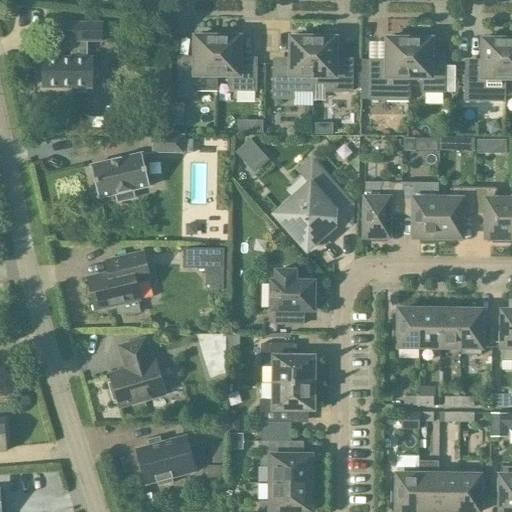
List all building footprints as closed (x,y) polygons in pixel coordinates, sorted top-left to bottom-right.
[(42,88),(62,88),(93,88),(93,79),(97,78),(99,73),(98,69),(93,68),(93,65),(93,58),(88,58),(88,41),(103,41),(103,24),(62,24),(62,41),(71,41),(71,58),(42,58),(42,88)] [(196,90),(203,90),(217,90),(217,76),(218,35),(200,35),(200,37),(195,37),(195,64),(179,63),(179,98),(196,98),(196,90)] [(235,35),(218,35),(217,76),(228,76),(231,90),(256,90),(256,64),(240,64),(240,38),(235,37),(235,35)] [(313,91),(313,77),(314,36),(296,36),(296,38),(291,38),(291,65),(275,64),(274,99),(292,99),(292,91),(313,91)] [(331,36),(314,36),(313,77),(324,77),(327,91),(352,92),(352,65),(336,65),(336,39),(331,38),(331,36)] [(387,39),(387,43),(387,65),(371,65),(370,100),(409,100),(409,78),(410,37),(392,37),(392,39),(387,39)] [(427,37),(410,37),(409,78),(420,78),(423,92),(444,92),(444,66),(432,66),(432,40),(427,40),(427,37)] [(483,40),(483,58),(483,66),(467,66),(466,101),(484,101),(505,101),(505,79),(505,38),(488,38),(488,40),(483,40)] [(154,152),(183,153),(183,136),(154,136),(154,152)] [(438,152),(438,138),(407,137),(406,165),(429,166),(430,152),(438,152)] [(250,138),(235,151),(253,172),(268,158),(250,138)] [(99,199),(150,187),(142,154),(91,166),(99,199)] [(350,225),(351,205),(312,161),(299,173),(310,185),(276,215),(307,251),(334,227),(334,224),(350,225)] [(390,213),(402,214),(402,184),(365,183),(364,238),(369,238),(369,241),(385,242),(385,238),(390,238),(390,213)] [(402,184),(402,214),(413,214),(413,220),(413,239),(417,239),(417,242),(438,242),(438,199),(438,184),(402,184)] [(463,214),(474,214),(475,188),(453,188),(450,199),(438,199),(438,242),(458,242),(458,239),(462,239),(463,214)] [(490,243),(510,243),(511,200),(499,199),(496,189),(475,188),(474,214),(486,215),(486,239),(490,240),(490,243)] [(224,246),(182,246),(182,266),(206,266),(205,287),(223,287),(224,246)] [(136,283),(150,279),(144,252),(106,261),(109,273),(88,278),(95,311),(117,306),(118,314),(140,313),(137,301),(140,300),(136,283)] [(314,311),(314,283),(295,282),(295,272),(276,271),(276,282),(272,282),(271,310),(276,311),(276,324),(303,325),(303,311),(314,311)] [(420,347),(420,311),(399,311),(399,315),(394,315),(393,345),(399,345),(398,347),(420,347)] [(441,311),(420,311),(420,347),(440,347),(441,311)] [(461,311),(441,311),(440,347),(460,348),(461,311)] [(482,312),(461,311),(460,348),(460,355),(482,355),(482,312)] [(511,348),(511,311),(502,312),(502,348),(511,348)] [(198,333),(202,348),(227,341),(227,333),(198,333)] [(109,384),(114,401),(118,400),(120,407),(165,394),(156,362),(152,363),(145,340),(121,348),(128,371),(111,376),(113,383),(109,384)] [(273,367),(273,384),(319,384),(320,368),(315,368),(315,357),(291,356),(291,344),(261,344),(261,367),(273,367)] [(319,400),(319,384),(273,384),(273,400),(261,400),(261,423),(291,423),(291,411),(314,411),(315,400),(319,400)] [(405,406),(419,406),(419,397),(405,397),(405,406)] [(434,397),(419,397),(419,406),(433,406),(434,397)] [(445,406),(460,406),(460,397),(445,397),(445,406)] [(474,398),(460,397),(460,406),(474,407),(474,398)] [(419,413),(401,413),(401,431),(419,431),(419,422),(419,413)] [(434,413),(419,413),(419,422),(433,422),(434,413)] [(445,422),(460,422),(460,414),(445,413),(445,422)] [(511,434),(511,413),(491,413),(490,433),(511,434)] [(474,414),(460,414),(460,422),(474,423),(474,414)] [(174,483),(173,478),(197,472),(187,437),(137,450),(146,485),(158,482),(160,487),(174,483)] [(312,484),(312,476),(316,472),(316,462),(312,459),(312,456),(286,456),(286,442),(261,442),(260,466),(270,466),(270,484),(312,484)] [(397,506),(397,511),(416,511),(417,511),(418,476),(418,462),(419,459),(419,456),(397,456),(397,480),(392,480),(391,506),(397,506)] [(418,476),(417,511),(438,511),(439,476),(439,462),(418,462),(418,476)] [(511,511),(511,466),(501,467),(501,477),(500,511),(511,511)] [(438,511),(458,511),(459,476),(439,476),(438,511)] [(479,511),(480,476),(459,476),(458,511),(479,511)] [(312,494),(312,484),(270,484),(270,501),(260,501),(260,511),(285,511),(311,511),(311,510),(315,506),(315,496),(312,494)]
